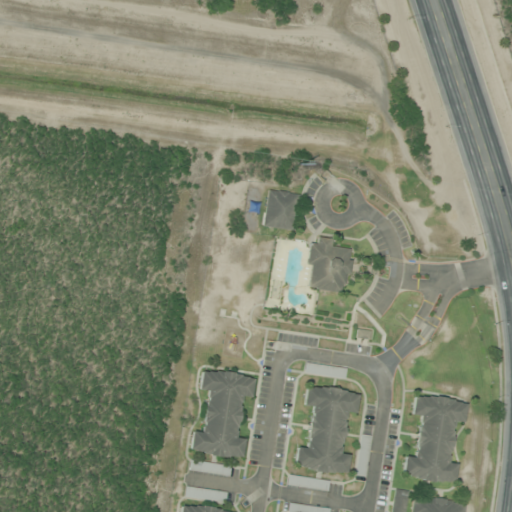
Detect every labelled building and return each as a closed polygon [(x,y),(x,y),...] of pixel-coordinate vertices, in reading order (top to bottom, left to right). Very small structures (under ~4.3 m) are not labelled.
[(260,227),(292,231),(297,194),(264,189),(260,227)] [(303,289),(343,293),(347,249),(327,247),(328,239),(314,237),(313,244),(308,244),(303,289)] [(303,375),(343,378),(343,368),(304,365),(303,375)] [(188,454),(240,458),(242,439),(235,438),(238,397),(249,398),(251,376),(199,371),(198,390),(204,391),(201,432),(190,431),(188,454)] [(310,407),(305,447),(294,446),(292,469),(345,474),(347,455),(339,454),(343,413),(353,414),(356,392),(304,386),(301,406),(310,407)] [(464,400),(411,395),(410,416),(417,416),(413,457),(402,456),(401,479),(452,483),(454,464),(447,463),(451,422),(462,424),(464,400)] [(364,476),(368,436),(358,435),(354,475),(364,476)] [(403,511),(406,491),(392,489),(389,511),(403,511)] [(461,511),(463,503),(413,495),(410,511),(461,511)]
